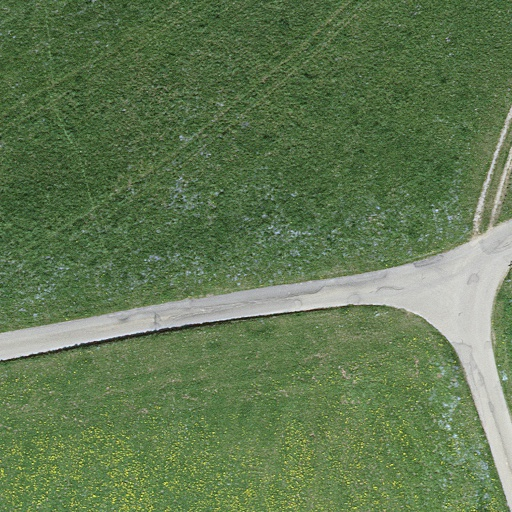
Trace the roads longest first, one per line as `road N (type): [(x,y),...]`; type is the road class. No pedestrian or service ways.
road 1 (unclassified): [(511,473),(454,274),(511,238)]
road 2 (track): [(454,274),(511,135)]
